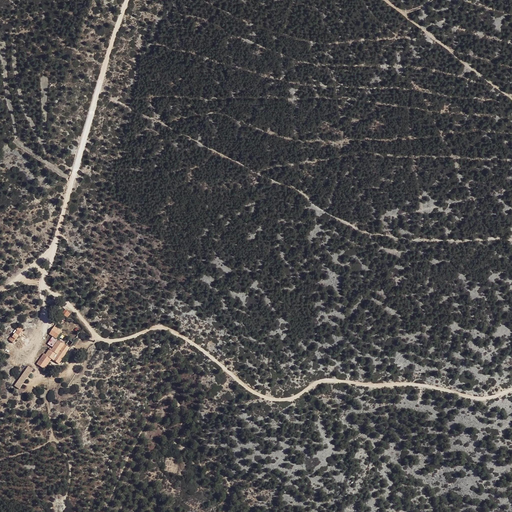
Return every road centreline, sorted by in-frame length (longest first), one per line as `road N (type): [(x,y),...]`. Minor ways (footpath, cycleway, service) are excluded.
road 1 (track): [(51,251),(43,281),(101,338),(168,329),(265,397),(294,397),(329,379),(426,385),(483,399),(511,389)]
road 2 (track): [(130,0),(51,251)]
